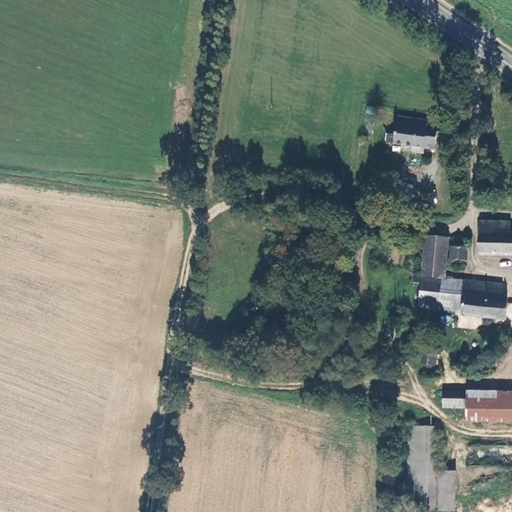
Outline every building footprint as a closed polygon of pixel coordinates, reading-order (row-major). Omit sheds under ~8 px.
[(440,121),(431,120),(425,119),(427,111),(401,108),(398,126),(397,136),(416,139),(415,144),(426,146),(427,141),(437,142),(440,121)] [(389,135),(397,136),(398,126),(390,125),(389,135)] [(511,212),(489,211),(489,224),(511,224),(511,212)] [(511,224),(489,224),(488,244),(511,245),(511,224)] [(462,230),(462,232),(462,235),(459,235),(458,249),(475,249),(476,236),(471,236),(472,232),(471,230),(471,229),(469,228),(467,227),(466,227),(464,228),(463,229),(462,230)] [(470,306),(511,308),(511,289),(510,289),(511,275),(453,271),(456,230),(433,229),(430,269),(423,268),(422,275),(429,275),(427,294),(427,299),(470,303),(470,306)] [(430,340),(428,357),(442,358),(443,341),(430,340)] [(475,380),(451,380),(451,395),(475,396),(475,380)] [(511,409),(511,387),(477,388),(477,396),(477,409),(511,409)] [(433,492),(434,414),(420,414),(419,492),(433,492)] [(445,415),(434,414),(433,492),(443,493),(444,445),(445,415)] [(468,493),(469,454),(450,454),(450,445),(444,445),(443,493),(468,493)]
